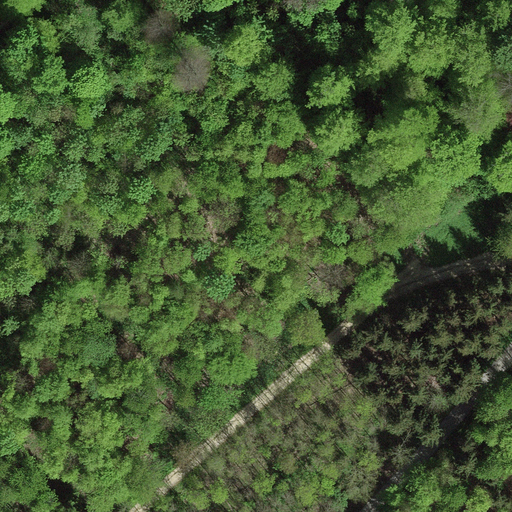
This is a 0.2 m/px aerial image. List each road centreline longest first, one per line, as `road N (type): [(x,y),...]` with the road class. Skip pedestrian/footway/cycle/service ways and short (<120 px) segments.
road 1 (track): [(511,255),(440,267),(367,310),(211,442),(144,511)]
road 2 (unclassified): [(372,511),(511,358)]
